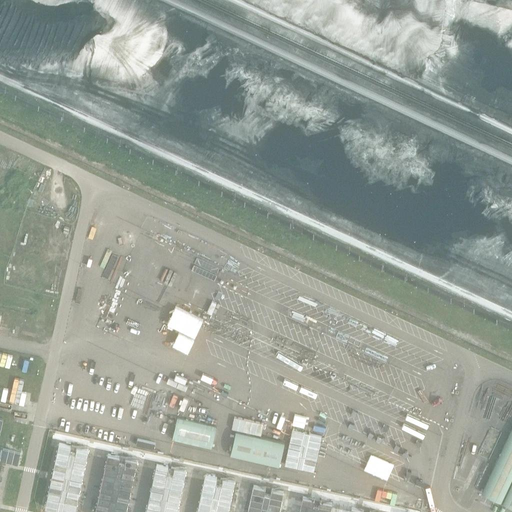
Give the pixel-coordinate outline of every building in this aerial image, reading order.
[(210,348),(219,326),(149,297),(140,319),(210,348)] [(211,448),(216,426),(177,417),(172,439),(211,448)] [(511,429),(482,493),(511,507),(511,429)] [(279,466),(285,442),(236,431),(230,455),(279,466)] [(138,437),(137,444),(155,448),(157,441),(138,437)] [(61,511),(116,511),(126,463),(55,449),(43,508),(61,511)] [(306,511),(308,503),(237,490),(233,511),(222,510),(222,507),(205,504),(210,475),(151,464),(145,493),(121,488),(120,494),(143,498),(140,511),(306,511)]
